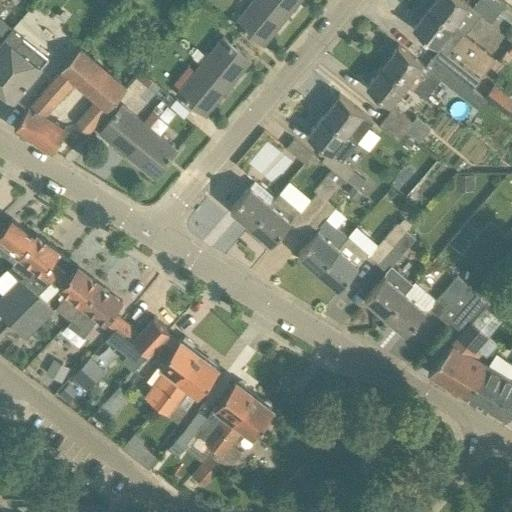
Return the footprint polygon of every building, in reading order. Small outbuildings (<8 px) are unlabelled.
[(252,0),(235,21),(263,44),(285,17),(264,0),(252,0)] [(264,0),(285,17),(299,0),(264,0)] [(465,34),(480,15),(491,22),(499,12),(483,0),(476,0),(471,7),(461,0),(433,0),(429,6),(463,32),(465,34)] [(483,0),(499,12),(505,5),(499,0),(483,0)] [(463,32),(429,6),(413,27),(438,46),(432,55),(473,88),(479,80),(447,53),(463,32)] [(0,21),(0,42),(11,29),(0,21)] [(0,89),(13,100),(47,58),(11,29),(0,42),(0,89)] [(222,36),(207,55),(200,63),(229,87),(251,60),(222,36)] [(424,66),(397,45),(382,65),(407,84),(425,98),(440,79),(465,99),(473,88),(432,55),(424,66)] [(94,100),(75,122),(86,132),(106,110),(126,86),(81,46),(60,71),(29,105),(15,128),(50,150),(64,126),(47,116),(75,83),(94,100)] [(191,56),(200,63),(207,55),(197,48),(191,56)] [(205,115),(213,105),(229,87),(200,63),(177,91),(205,115)] [(366,85),(391,104),(407,84),(382,65),(366,85)] [(141,71),(136,77),(148,87),(153,81),(141,71)] [(484,97),(494,105),(506,114),(511,106),(511,99),(494,85),(492,87),(484,97)] [(339,94),(324,114),(348,132),(358,141),(373,121),(339,94)] [(190,111),(183,105),(176,99),(170,107),(184,119),(190,111)] [(150,127),(123,104),(99,132),(127,155),(150,127)] [(415,138),(419,142),(430,126),(417,116),(412,122),(393,107),(386,116),(406,131),(415,138)] [(322,160),(332,168),(345,178),(347,180),(355,171),(332,153),(348,132),(324,114),(307,135),(328,151),(322,160)] [(379,125),(398,141),(406,131),(386,116),(379,125)] [(177,150),(150,127),(127,155),(154,178),(177,150)] [(408,148),(415,138),(406,131),(398,141),(408,148)] [(286,148),(305,162),(312,153),(293,138),(286,148)] [(301,209),(311,218),(326,200),(340,184),(327,173),(313,190),(316,192),(310,199),(301,209)] [(457,175),(457,190),(474,191),(475,175),(457,175)] [(231,208),(250,226),(271,202),(251,185),(231,208)] [(347,193),(357,201),(363,194),(353,186),(347,193)] [(271,243),(289,221),(301,209),(280,191),(271,202),(250,226),(271,243)] [(348,237),(326,218),(335,208),(326,200),(311,218),(321,227),(310,239),(298,253),(319,271),(348,237)] [(399,223),(407,230),(412,223),(405,217),(399,223)] [(2,254),(14,263),(34,236),(12,218),(5,227),(0,223),(0,247),(3,251),(2,254)] [(398,222),(369,256),(378,264),(407,230),(399,223),(398,222)] [(407,230),(378,264),(386,271),(416,237),(407,230)] [(0,299),(0,313),(10,323),(40,294),(53,280),(61,271),(50,263),(59,253),(36,234),(34,236),(14,263),(9,267),(21,279),(0,299)] [(338,288),(367,254),(348,237),(319,271),(338,288)] [(61,271),(53,280),(61,287),(59,289),(65,294),(57,306),(72,318),(85,305),(100,285),(77,266),(69,277),(61,271)] [(386,316),(406,293),(385,275),(365,298),(386,316)] [(430,308),(439,316),(448,324),(475,292),(457,276),(436,300),(430,308)] [(405,333),(426,309),(430,308),(436,300),(415,282),(406,293),(386,316),(405,333)] [(106,323),(115,331),(118,328),(124,320),(114,312),(122,302),(100,285),(85,305),(72,318),(88,331),(98,319),(105,324),(106,323)] [(40,294),(10,323),(26,339),(55,310),(47,302),(40,294)] [(137,342),(148,352),(167,332),(169,330),(153,316),(138,332),(124,320),(118,328),(115,331),(121,336),(114,345),(128,355),(137,342)] [(470,321),(426,374),(463,396),(490,365),(476,356),(480,351),(477,350),(489,336),(470,321)] [(139,392),(159,407),(200,352),(192,345),(193,343),(185,337),(183,339),(180,337),(177,341),(167,332),(148,352),(146,355),(159,365),(165,370),(155,385),(147,380),(139,392)] [(177,421),(186,409),(179,403),(190,389),(197,394),(219,365),(200,352),(159,407),(177,421)] [(88,389),(106,370),(91,356),(73,375),(88,389)] [(63,381),(70,368),(54,358),(46,372),(63,381)] [(503,420),(505,419),(511,409),(511,377),(490,365),(463,396),(503,420)] [(195,434),(214,449),(256,394),(246,386),(245,384),(242,381),(239,381),(236,378),(195,434)] [(59,394),(69,403),(79,393),(69,384),(59,394)] [(266,400),(264,400),(256,394),(214,449),(233,463),(243,449),(235,443),(245,428),(254,435),(274,407),(271,405),(270,403),(266,400)] [(104,422),(119,405),(109,396),(93,413),(104,422)] [(149,468),(152,464),(159,456),(141,443),(144,439),(135,432),(122,447),(149,468)] [(210,468),(216,462),(208,455),(192,473),(206,486),(217,475),(210,468)] [(303,491),(316,476),(304,465),(290,480),(303,491)] [(309,494),(302,502),(313,511),(320,504),(309,494)] [(62,511),(63,502),(61,502),(52,502),(49,502),(48,511),(62,511)]
